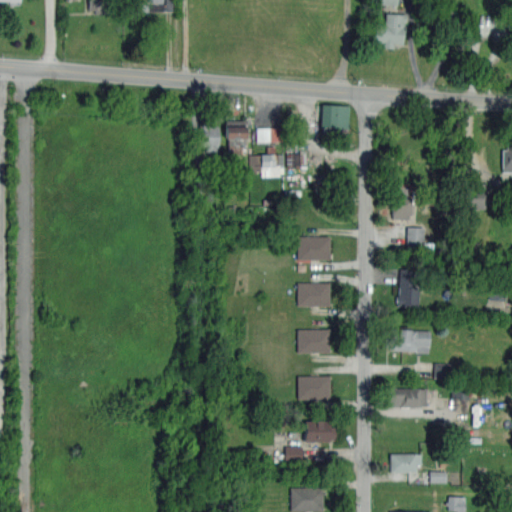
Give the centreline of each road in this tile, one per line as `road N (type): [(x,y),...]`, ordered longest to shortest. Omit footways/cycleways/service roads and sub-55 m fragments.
road 1 (residential): [(511,102),(0,65)]
road 2 (residential): [(365,511),(368,92)]
